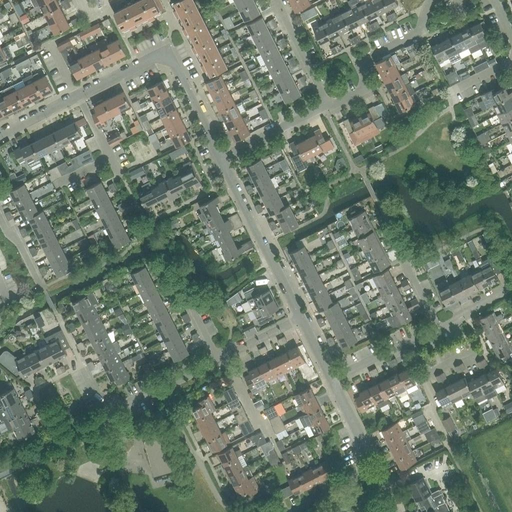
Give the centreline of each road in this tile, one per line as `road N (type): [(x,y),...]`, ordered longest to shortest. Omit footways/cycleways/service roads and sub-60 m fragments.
road 1 (residential): [(220,158),(168,58),(153,56),(78,95)]
road 2 (residential): [(300,316),(220,158)]
road 3 (residential): [(433,0),(418,32),(362,61),(362,90),(327,104)]
road 4 (residential): [(83,369),(96,397),(128,405),(218,360)]
